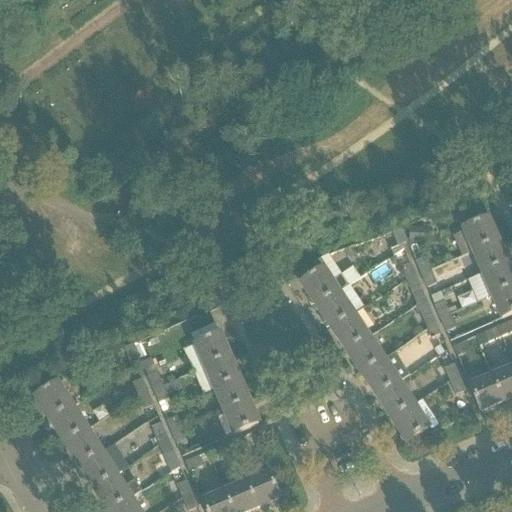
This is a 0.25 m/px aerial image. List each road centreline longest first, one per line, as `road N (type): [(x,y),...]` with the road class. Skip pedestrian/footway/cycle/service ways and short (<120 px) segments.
road 1 (residential): [(333,511),(313,441),(348,426),(398,504)]
road 2 (residential): [(398,504),(511,455)]
